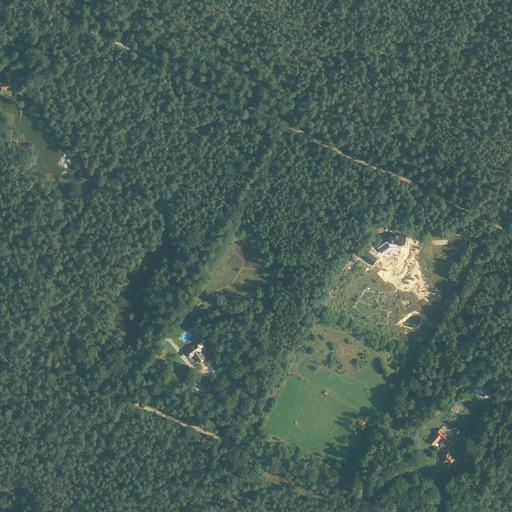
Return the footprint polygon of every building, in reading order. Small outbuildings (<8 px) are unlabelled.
[(11,67),(8,65),(6,69),(9,71),(11,72),(12,73),(16,65),(13,63),(11,67)] [(11,72),(9,71),(8,73),(3,74),(5,79),(4,80),(5,83),(0,84),(2,91),(4,90),(4,89),(12,87),(13,91),(18,90),(16,81),(10,82),(9,76),(10,76),(9,75),(11,72)] [(381,254),(390,247),(390,246),(397,246),(398,244),(402,244),(401,246),(407,247),(408,237),(399,236),(399,235),(391,234),(390,243),(385,243),(377,249),(380,253),(380,252),(381,254)] [(367,253),(363,258),(372,265),(374,262),(375,262),(376,260),(367,253)] [(194,355),(199,362),(205,358),(200,351),(202,351),(197,344),(193,347),(193,345),(189,347),(190,348),(186,350),(191,357),(194,355)] [(312,386),(318,379),(314,375),(308,382),(312,386)] [(354,426),(357,430),(367,422),(363,418),(354,426)] [(419,426),(423,430),(431,424),(428,419),(419,426)] [(444,451),(445,452),(442,457),(444,459),(442,462),(447,466),(449,463),(451,465),(455,460),(450,454),(453,451),(450,448),(455,442),(441,429),(433,438),(438,443),(442,440),(449,445),(444,451)]
